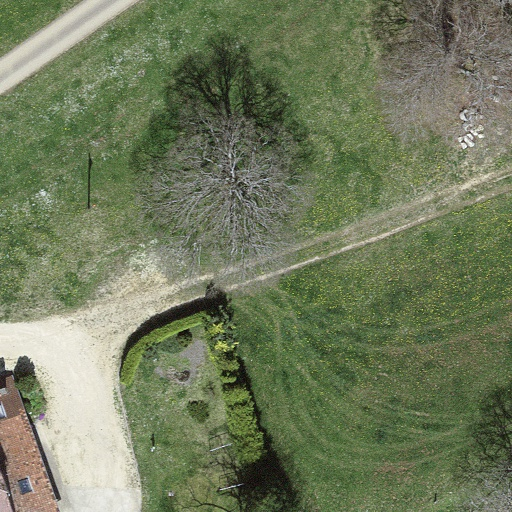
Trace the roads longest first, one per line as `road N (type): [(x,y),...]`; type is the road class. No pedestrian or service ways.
road 1 (track): [(511,187),(52,340),(0,340)]
road 2 (unclassified): [(0,73),(107,0)]
